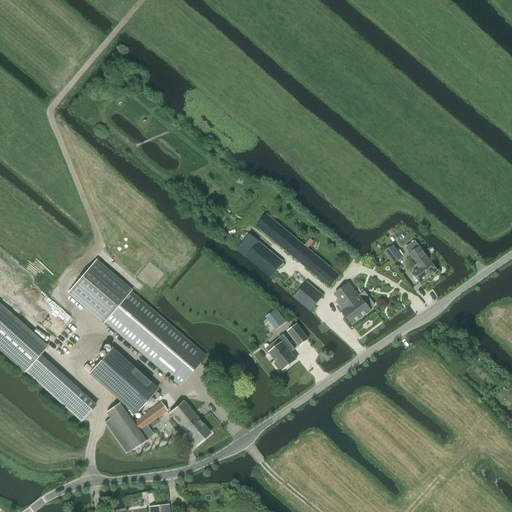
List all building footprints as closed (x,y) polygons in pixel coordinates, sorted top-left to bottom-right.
[(256,226),(329,287),(340,274),(308,248),(304,245),(266,214),(256,226)] [(249,234),(237,249),(236,250),(270,278),(283,262),(249,234)] [(310,238),(304,245),(308,248),(313,241),(310,238)] [(415,240),(405,247),(410,254),(408,255),(419,269),(413,273),(414,275),(413,276),(413,278),(415,281),(417,282),(418,281),(420,282),(436,271),(437,270),(415,240)] [(393,246),(385,252),(393,263),(401,258),(393,246)] [(103,321),(178,385),(204,355),(129,291),(129,290),(94,261),(67,292),(91,312),(102,321),(103,321)] [(307,281),(293,297),(310,311),(323,295),(307,281)] [(349,283),(348,283),(335,294),(342,303),(339,305),(343,311),(342,311),(353,325),(371,311),(369,308),(375,305),(369,298),(364,302),(361,297),(360,297),(349,283)] [(0,348),(23,370),(48,344),(0,300),(0,348)] [(296,324),(288,330),(299,346),(308,339),(296,324)] [(276,346),(269,352),(283,370),(297,360),(291,352),(295,349),(283,335),(273,343),(276,346)] [(112,348),(88,374),(134,415),(158,389),(112,348)] [(41,353),(30,365),(39,373),(33,379),(81,422),(97,403),(41,353)] [(120,403),(106,413),(132,449),(146,439),(139,430),(167,410),(161,401),(133,422),(120,403)] [(183,402),(168,414),(195,445),(209,433),(183,402)]
